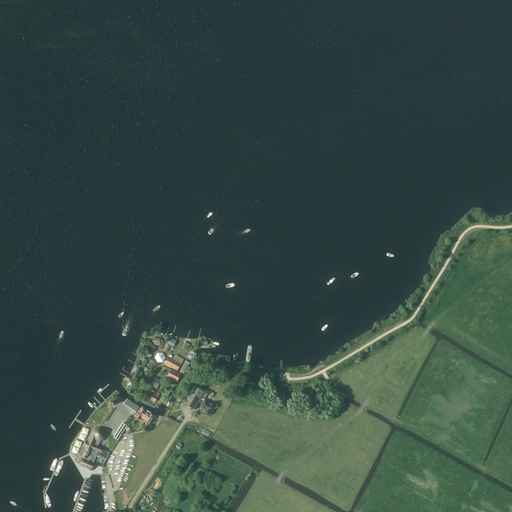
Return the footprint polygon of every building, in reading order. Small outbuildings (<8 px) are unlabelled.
[(144,345),(154,351),(156,347),(146,342),(144,345)] [(181,348),(187,351),(189,346),(187,346),(188,344),(184,342),(181,348)] [(157,362),(163,362),(166,358),(163,353),(158,353),(155,357),(157,362)] [(164,365),(177,372),(184,359),(176,355),(174,359),(172,358),(172,356),(170,355),(164,365)] [(144,368),(148,360),(143,357),(138,365),(144,368)] [(186,361),(179,373),(183,375),(190,363),(186,361)] [(137,368),(133,377),(137,379),(139,376),(140,377),(142,373),(140,372),(141,370),(137,368)] [(165,375),(168,376),(168,377),(177,382),(181,375),(171,370),(171,371),(168,369),(165,375)] [(145,382),(157,389),(161,381),(149,374),(145,382)] [(200,399),(204,392),(194,386),(184,404),(195,410),(199,402),(202,404),(201,407),(205,410),(204,411),(210,415),(214,408),(215,408),(217,408),(217,406),(217,405),(215,404),(214,404),(213,405),(204,400),(204,401),(200,399)] [(152,395),(150,394),(148,395),(148,396),(148,397),(150,398),(149,399),(155,402),(159,394),(154,391),(152,395)] [(142,418),(145,421),(144,422),(150,426),(152,422),(155,417),(150,414),(149,417),(145,414),(147,412),(141,408),(138,412),(138,411),(136,413),(137,414),(135,417),(141,420),(142,418)] [(120,419),(128,424),(131,418),(123,414),(120,419)] [(118,440),(127,426),(122,423),(114,437),(118,440)] [(80,455),(82,457),(82,458),(81,458),(80,462),(79,465),(91,471),(94,464),(93,463),(97,454),(101,456),(100,457),(104,458),(107,452),(105,451),(106,450),(103,449),(98,446),(99,444),(100,442),(101,441),(102,441),(103,440),(106,437),(106,434),(105,430),(103,429),(102,428),(100,427),(98,427),(96,428),(94,429),(92,432),(89,439),(88,442),(85,441),(83,446),(83,447),(80,455)]
